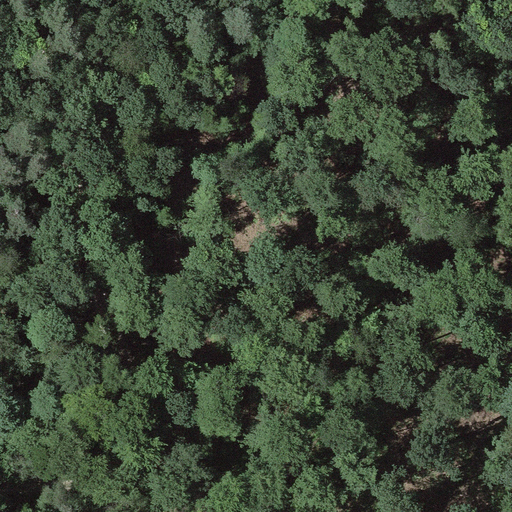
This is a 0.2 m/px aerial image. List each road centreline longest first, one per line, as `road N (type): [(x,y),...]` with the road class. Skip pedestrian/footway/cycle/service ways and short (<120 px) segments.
road 1 (track): [(20,0),(63,116),(95,279),(184,470),(214,511)]
road 2 (track): [(0,488),(184,470)]
road 3 (track): [(369,0),(511,88)]
